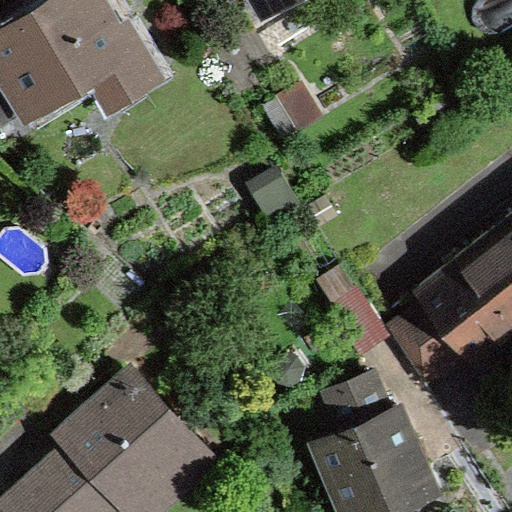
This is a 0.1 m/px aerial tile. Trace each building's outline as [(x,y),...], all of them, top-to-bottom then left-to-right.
[(0,57),(0,58),(27,103),(92,65),(110,97),(160,67),(133,20),(122,27),(106,0),(48,0),(44,3),(0,28),(0,57)] [(0,119),(27,103),(0,58),(0,119)] [(429,297),(464,343),(473,354),(511,324),(511,211),(418,283),(429,297)] [(336,297),(364,341),(386,327),(359,283),(336,297)] [(389,328),(423,373),(464,343),(429,297),(389,328)] [(210,454),(134,369),(70,427),(78,435),(3,503),(11,511),(94,511),(127,482),(121,476),(133,466),(143,457),(171,489),(210,454)] [(321,436),(354,511),(365,511),(400,497),(435,481),(400,402),(393,405),(321,436)]
